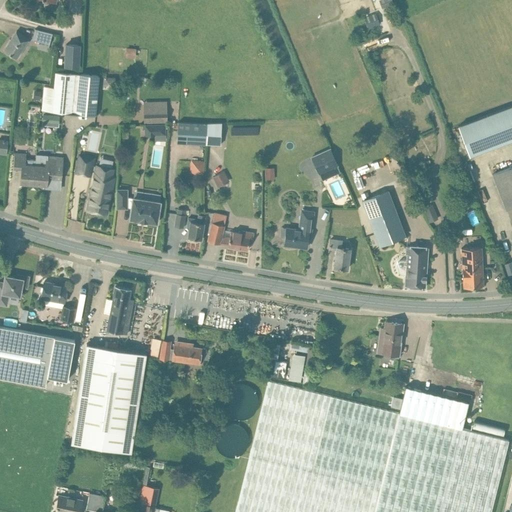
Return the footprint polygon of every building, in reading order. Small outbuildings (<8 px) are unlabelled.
[(379,0),(382,8),(394,4),(392,0),(379,0)] [(52,33),(34,29),(32,40),(49,44),(52,33)] [(16,30),(3,49),(16,58),(29,38),(16,30)] [(65,44),(63,67),(79,68),(81,45),(65,44)] [(135,58),(136,49),(126,48),(126,58),(135,58)] [(104,116),(108,77),(76,73),(56,71),(54,87),(45,86),(42,110),(72,113),(104,116)] [(470,156),(511,139),(511,105),(458,126),(470,156)] [(167,111),(151,111),(152,123),(168,123),(167,111)] [(59,117),(42,115),(41,123),(58,124),(59,117)] [(205,144),(207,123),(206,123),(178,122),(176,142),(205,144)] [(207,123),(205,144),(220,144),(221,122),(207,123)] [(156,125),(156,136),(166,136),(166,124),(156,125)] [(330,147),(310,156),(318,175),(319,174),(322,180),(339,172),(337,166),(338,165),(330,147)] [(34,185),(37,155),(35,155),(35,159),(25,159),(26,153),(14,152),(13,169),(21,170),(20,184),(34,185)] [(78,154),(75,172),(89,175),(92,157),(78,154)] [(63,157),(56,156),(47,155),(47,156),(37,155),(34,185),(46,186),(47,178),(61,179),(63,157)] [(203,175),(204,162),(190,161),(190,174),(203,175)] [(87,209),(106,214),(114,177),(112,176),(113,169),(96,165),(87,209)] [(511,165),(492,173),(506,210),(511,207),(511,165)] [(267,167),(268,179),(277,178),(276,166),(267,167)] [(224,170),(212,176),(217,187),(229,181),(224,170)] [(131,197),(128,197),(128,188),(116,188),(116,208),(127,208),(127,207),(131,208),(129,219),(156,223),(160,200),(131,196),(131,197)] [(361,194),(363,199),(361,200),(379,246),(406,236),(388,190),(369,197),(367,192),(361,194)] [(432,204),(423,208),(429,222),(438,219),(432,204)] [(177,208),(174,226),(183,228),(186,209),(177,208)] [(308,231),(312,231),(314,211),(300,209),(298,229),(286,227),(281,227),(279,236),(285,237),(284,245),(293,246),(294,244),(307,245),(308,231)] [(201,239),(205,215),(198,214),(197,219),(187,217),(186,227),(189,228),(188,237),(189,237),(190,239),(194,240),(195,238),(201,239)] [(329,221),(328,228),(339,230),(340,223),(329,221)] [(230,237),(222,236),(225,225),(211,222),(207,241),(219,244),(220,244),(220,243),(228,245),(228,247),(247,250),(248,243),(252,243),(253,232),(241,230),(241,232),(231,231),(230,237)] [(328,249),(336,250),(333,267),(347,269),(350,248),(341,247),(342,240),(330,238),(328,249)] [(404,275),(405,275),(405,285),(409,286),(409,287),(421,288),(421,287),(425,287),(428,248),(425,248),(425,247),(410,246),(410,247),(406,246),(406,247),(405,254),(407,254),(406,260),(400,260),(399,260),(397,262),(396,264),(397,267),(398,271),(398,272),(399,273),(400,274),(401,274),(402,274),(403,275),(404,275)] [(482,247),(461,248),(463,287),(484,286),(482,247)] [(26,287),(28,276),(17,274),(17,278),(5,276),(3,283),(0,281),(0,303),(6,305),(8,293),(19,295),(21,286),(26,287)] [(64,302),(67,285),(44,281),(41,298),(64,302)] [(115,286),(112,299),(106,298),(103,312),(110,314),(106,330),(126,334),(132,302),(129,301),(131,289),(115,286)] [(62,305),(60,319),(73,322),(76,308),(62,305)] [(398,358),(399,355),(403,323),(385,321),(384,328),(380,327),(377,352),(392,354),(392,358),(398,358)] [(0,376),(45,385),(46,376),(55,378),(54,384),(62,385),(63,379),(66,380),(74,340),(0,325),(0,376)] [(174,343),(173,349),(169,348),(170,341),(162,340),(160,358),(168,359),(199,364),(202,348),(174,343)] [(130,452),(146,353),(86,344),(71,443),(130,452)] [(290,379),(303,380),(306,354),(292,352),(290,379)] [(224,365),(225,358),(216,357),(215,364),(224,365)] [(270,375),(284,377),(286,360),(273,358),(270,375)] [(373,511),(399,412),(268,380),(234,511),(373,511)] [(400,408),(399,412),(373,511),(489,511),(508,438),(461,427),(468,401),(405,385),(402,398),(400,409),(400,408)] [(393,396),(390,406),(400,408),(400,409),(402,398),(393,396)] [(145,466),(142,483),(147,484),(151,467),(145,466)] [(157,511),(153,511),(158,488),(142,484),(136,511),(168,511),(169,510),(159,508),(159,507),(157,511)] [(85,508),(96,510),(95,511),(106,511),(102,511),(105,496),(89,492),(85,508)] [(115,494),(113,506),(137,509),(138,497),(115,494)] [(59,495),(55,511),(78,511),(81,500),(59,495)]
